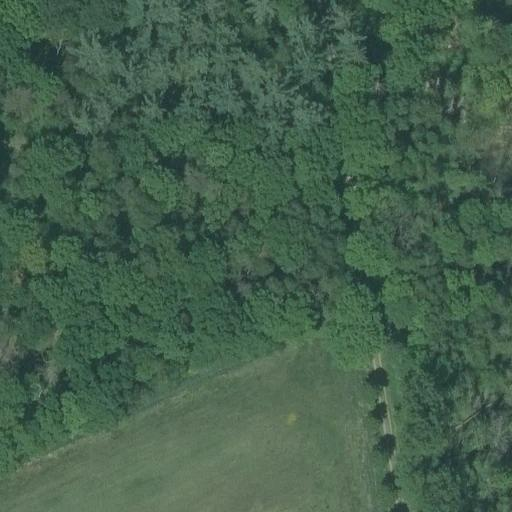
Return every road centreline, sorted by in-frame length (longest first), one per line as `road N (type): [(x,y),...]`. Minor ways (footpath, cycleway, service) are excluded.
road 1 (track): [(401,511),(319,0)]
road 2 (track): [(346,174),(223,156),(0,143)]
